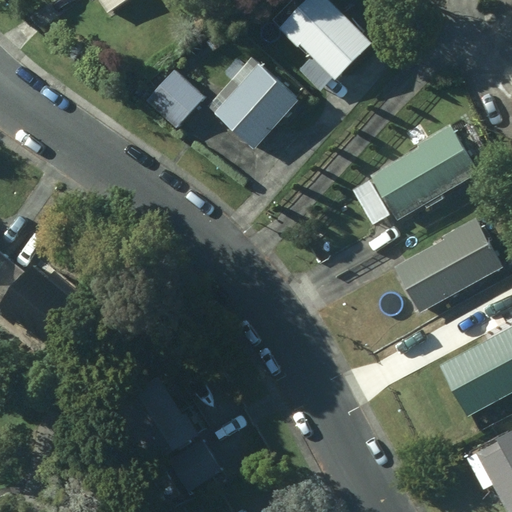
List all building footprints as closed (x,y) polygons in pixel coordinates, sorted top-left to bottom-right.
[(88,0),(105,22),(136,0),(88,0)] [(324,0),(302,0),(274,28),(293,47),(296,44),(309,58),(296,70),(316,90),(329,78),(330,79),(367,43),(324,0)] [(212,34),(203,41),(210,51),(220,44),(212,34)] [(248,57),(205,104),(251,145),(293,99),(248,57)] [(127,73),(137,87),(149,79),(139,65),(127,73)] [(171,70),(144,101),(174,127),(201,96),(171,70)] [(128,78),(116,89),(125,99),(137,89),(128,78)] [(369,179),(350,191),(370,225),(390,213),(394,220),(475,171),(446,123),(412,143),(414,146),(367,175),(369,179)] [(478,169),(488,186),(502,178),(491,160),(478,169)] [(506,186),(497,191),(503,203),(511,199),(506,186)] [(473,216),(436,237),(439,241),(391,268),(415,311),(499,264),(473,216)] [(0,245),(0,233),(1,233),(0,232),(0,280),(17,260),(0,245)] [(17,260),(0,280),(0,320),(17,335),(29,321),(59,346),(98,299),(66,272),(60,280),(46,268),(39,278),(17,260)] [(511,324),(437,365),(465,416),(511,390),(511,324)] [(175,378),(137,399),(190,494),(230,472),(212,439),(213,438),(201,416),(197,418),(175,378)] [(511,511),(511,427),(491,438),(494,443),(473,454),(503,511),(511,511)]
